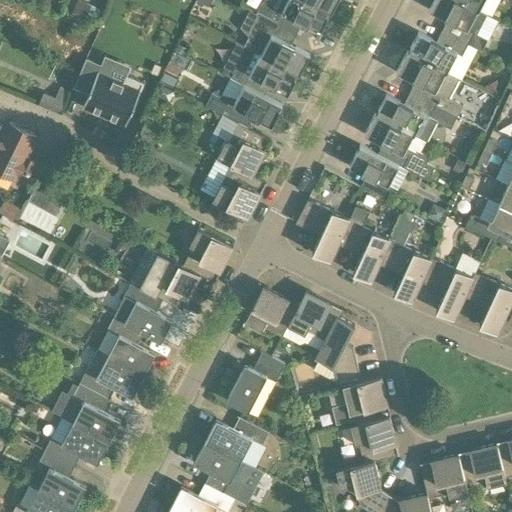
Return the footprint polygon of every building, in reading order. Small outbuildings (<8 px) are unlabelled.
[(263,0),(257,13),(296,34),(302,23),(320,33),(330,13),(331,14),(332,13),(306,0),(263,0)] [(306,0),(332,13),(338,0),(306,0)] [(486,14),(479,11),(458,0),(434,0),(429,10),(448,20),(442,31),(468,44),(481,51),(487,39),(476,34),(486,14)] [(458,0),(479,11),(484,0),(458,0)] [(77,1),(72,14),(94,24),(100,11),(77,1)] [(248,36),(243,46),(282,66),(299,75),(310,55),(291,45),(296,34),(257,13),(246,34),(248,36)] [(72,30),(67,41),(78,46),(83,35),(72,30)] [(468,44),(442,31),(437,42),(419,32),(408,52),(407,52),(447,73),(447,72),(457,54),(462,56),(468,44)] [(299,75),(282,66),(243,46),(246,48),(236,66),(244,71),(238,82),(243,85),(264,96),(265,96),(270,85),(288,95),(298,75),(299,76),(299,75)] [(397,72),(416,82),(410,93),(436,107),(456,117),(462,105),(448,98),(459,78),(447,72),(447,73),(407,52),(397,72)] [(151,72),(157,75),(161,66),(154,64),(151,72)] [(98,72),(83,106),(126,124),(141,90),(144,83),(126,75),(123,83),(98,72)] [(164,73),(160,82),(173,88),(177,79),(164,73)] [(491,93),(500,89),(497,81),(488,85),(491,93)] [(160,84),(156,95),(162,98),(170,102),(175,91),(167,87),(160,84)] [(222,114),(239,123),(248,128),(254,116),(272,126),(282,105),(265,96),(264,96),(243,85),(237,97),(221,94),(219,97),(211,93),(205,106),(222,114)] [(39,103),(39,104),(59,114),(70,91),(60,87),(56,96),(44,91),(39,103)] [(375,114),(415,135),(425,116),(450,129),(456,117),(436,107),(410,93),(404,104),(386,95),(376,114),(375,114)] [(150,110),(145,112),(144,118),(148,122),(154,120),(155,114),(150,110)] [(364,134),(383,144),(378,155),(399,166),(404,168),(427,180),(434,166),(426,162),(429,157),(417,151),(416,152),(407,147),(413,135),(414,136),(415,135),(375,114),(364,134)] [(0,141),(0,170),(24,183),(35,160),(27,155),(36,136),(9,122),(0,141)] [(270,140),(248,128),(239,123),(229,141),(226,140),(217,157),(252,175),(270,140)] [(492,153),(497,142),(489,138),(484,149),(492,153)] [(349,166),(367,175),(361,186),(387,200),(394,188),(389,185),(399,166),(378,155),(360,145),(349,166)] [(478,161),(486,165),(492,153),(484,149),(478,161)] [(217,157),(200,189),(215,197),(213,200),(248,218),(266,183),(252,175),(217,157)] [(462,174),(467,164),(458,160),(454,170),(462,174)] [(461,187),(469,191),(474,179),(466,175),(461,187)] [(511,186),(508,185),(499,205),(511,210),(511,186)] [(0,205),(0,212),(13,220),(20,208),(4,199),(0,205)] [(308,200),(296,223),(321,234),(313,253),(330,261),(338,244),(349,220),(350,218),(308,200)] [(438,221),(444,210),(433,204),(427,215),(438,221)] [(353,273),(371,281),(379,264),(390,240),(391,239),(363,226),(370,212),(356,205),(350,218),(349,220),(338,244),(362,255),(353,273)] [(511,234),(511,210),(499,205),(491,224),(472,215),(466,227),(497,241),(502,230),(511,234)] [(414,223),(411,222),(414,214),(404,209),(401,217),(391,239),(390,240),(403,246),(414,223)] [(193,246),(183,264),(201,274),(215,281),(233,246),(198,228),(189,245),(193,246)] [(8,242),(0,237),(0,255),(1,256),(8,242)] [(394,293),(412,301),(421,282),(432,259),(431,258),(403,246),(390,240),(379,264),(403,275),(394,293)] [(137,263),(128,281),(131,283),(161,299),(182,309),(201,274),(183,264),(166,255),(156,250),(147,268),(137,263)] [(421,282),(445,292),(436,311),(454,319),(465,296),(464,296),(474,276),(473,276),(432,258),(431,258),(432,259),(421,282)] [(488,307),(479,326),(497,334),(511,301),(511,289),(475,272),(473,276),(474,276),(464,296),(465,296),(488,307)] [(131,283),(125,296),(114,316),(125,322),(125,323),(144,333),(161,342),(173,319),(155,310),(161,299),(131,283)] [(245,321),(262,330),(264,327),(282,337),(288,326),(287,325),(298,304),(263,286),(245,321)] [(306,290),(298,304),(287,325),(288,326),(305,334),(307,331),(324,341),(338,316),(342,309),(306,290)] [(108,356),(144,375),(155,353),(138,344),(144,333),(125,323),(125,322),(114,316),(107,329),(118,335),(108,356)] [(355,325),(338,316),(324,341),(316,358),(333,367),(338,387),(343,386),(343,385),(361,381),(353,347),(345,343),(355,325)] [(5,342),(17,349),(21,341),(9,335),(5,342)] [(226,400),(243,410),(248,412),(267,377),(275,382),(285,363),(262,351),(253,369),(245,364),(226,400)] [(86,371),(79,383),(109,399),(115,388),(133,396),(144,375),(108,356),(97,376),(86,371)] [(381,376),(361,381),(343,385),(343,386),(347,402),(332,406),(336,424),(355,420),(356,423),(389,414),(389,416),(391,415),(381,376)] [(109,399),(79,383),(62,417),(73,422),(109,441),(121,419),(103,410),(109,399)] [(399,454),(389,416),(389,414),(356,423),(351,425),(355,444),(359,443),(364,463),(374,460),(375,460),(399,454)] [(216,419),(205,441),(241,460),(252,439),(262,445),(269,432),(239,417),(233,428),(216,419)] [(51,437),(45,450),(75,466),(81,454),(98,463),(109,441),(73,422),(62,443),(51,437)] [(511,438),(497,442),(497,443),(505,477),(511,475),(511,438)] [(230,481),(241,460),(205,441),(194,463),(211,472),(205,483),(234,499),(241,486),(230,481)] [(505,477),(497,443),(458,453),(459,454),(467,488),(487,483),(487,486),(507,482),(505,477)] [(49,468),(38,489),(75,508),(86,486),(69,477),(75,466),(45,450),(38,463),(49,468)] [(467,488),(459,454),(420,463),(427,493),(429,498),(448,493),(449,497),(468,492),(467,488)] [(369,511),(379,511),(390,495),(381,489),(375,460),(374,460),(364,463),(336,469),(341,488),(344,487),(357,496),(360,506),(369,511)] [(228,511),(234,499),(205,483),(199,495),(182,486),(170,508),(178,511),(214,511),(217,506),(228,511)] [(12,511),(72,511),(75,508),(38,489),(28,509),(17,504),(12,511)] [(398,500),(390,495),(379,511),(431,511),(429,498),(427,493),(398,500)]
